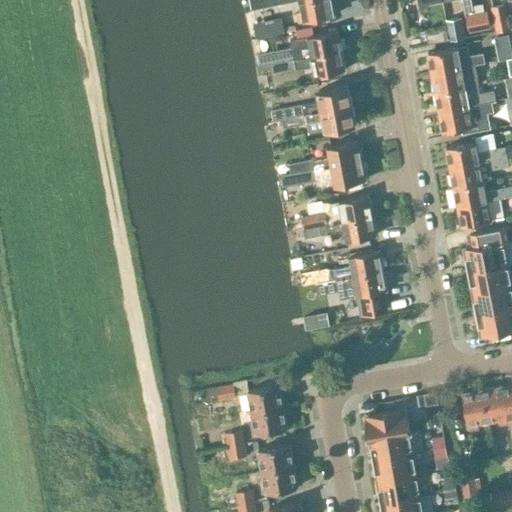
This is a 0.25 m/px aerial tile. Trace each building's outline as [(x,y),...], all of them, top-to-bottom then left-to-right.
[(250,0),(252,9),(296,0),(250,0)] [(299,0),(301,9),(297,10),(299,20),(335,13),(332,0),(299,0)] [(511,28),(505,2),(491,5),(496,31),(511,28)] [(466,14),(466,18),(467,18),(470,32),(491,27),(488,10),(466,14)] [(282,16),(267,19),(270,34),(285,31),(282,16)] [(466,35),(463,19),(462,16),(446,19),(450,38),(466,35)] [(448,37),(447,27),(427,31),(429,40),(448,37)] [(259,64),(272,61),(305,55),(341,48),(337,29),(298,37),(300,47),(292,49),(292,47),(257,54),(259,64)] [(428,51),(432,71),(462,65),(475,62),(485,60),(483,52),(470,54),(468,44),(428,51)] [(511,47),(511,44),(496,47),(499,59),(511,56),(511,47)] [(345,67),(341,48),(305,55),(272,61),(273,71),(313,63),(315,73),(345,67)] [(475,62),(462,65),(432,71),(435,90),(466,85),(478,82),(479,82),(475,62)] [(478,82),(466,85),(435,90),(439,109),(469,103),(497,98),(498,98),(496,91),(480,94),(478,82)] [(271,108),(273,118),(304,112),(352,103),(348,84),(318,90),(320,99),(285,106),(271,108)] [(499,109),(498,106),(497,98),(469,103),(439,109),(442,129),(473,124),(472,114),(499,109)] [(356,123),(352,103),(304,112),(273,118),(274,119),(271,120),(273,128),(307,122),(309,132),(356,123)] [(291,172),(362,159),(358,139),(329,145),(331,155),(314,158),(289,162),(291,172)] [(446,146),(450,166),(507,154),(507,150),(506,145),(484,149),(485,151),(479,152),(476,140),(446,146)] [(507,154),(450,166),(453,185),(484,179),(490,178),(488,167),(509,163),(507,154)] [(362,159),(291,172),(282,174),(284,185),(310,179),(310,178),(334,174),(336,184),(366,178),(362,159)] [(453,185),(457,205),(488,200),(499,197),(511,194),(511,183),(492,187),(492,189),(486,190),(484,179),(453,185)] [(325,223),(373,214),(369,194),(339,200),(341,210),(326,213),(326,210),(301,215),(304,227),(325,223)] [(503,217),(499,197),(488,200),(457,205),(461,225),(503,217)] [(325,223),(304,227),(292,229),(292,230),(287,231),(289,239),(294,238),(294,240),(320,235),(320,234),(345,229),(346,239),(376,233),(373,214),(325,223)] [(507,262),(503,240),(465,247),(469,269),(507,262)] [(326,267),(299,272),(302,284),(318,281),(383,268),(379,249),(350,255),(352,265),(327,270),(326,267)] [(469,269),(474,290),(511,283),(507,262),(469,269)] [(383,268),(318,281),(320,291),(331,289),(339,288),(340,297),(357,294),(361,313),(370,312),(387,308),(386,303),(383,289),(387,288),(383,268)] [(478,312),(511,305),(511,286),(511,283),(474,290),(478,312)] [(511,305),(478,312),(482,334),(511,327),(511,305)] [(341,306),(330,308),(333,324),(344,322),(341,306)] [(237,397),(234,382),(217,385),(219,395),(220,400),(237,397)] [(280,383),(249,389),(252,411),(284,405),(280,383)] [(511,383),(502,386),(508,421),(511,420),(511,383)] [(207,397),(219,395),(217,385),(197,389),(194,394),(195,399),(199,402),(205,401),(207,397)] [(502,386),(482,389),(487,419),(498,418),(499,423),(508,421),(502,386)] [(477,421),(487,419),(482,389),(461,392),(467,428),(478,426),(477,421)] [(438,402),(436,390),(424,393),(426,404),(438,402)] [(462,414),(460,401),(449,403),(452,416),(462,414)] [(284,405),(252,411),(256,432),(288,427),(284,405)] [(369,436),(411,429),(407,407),(365,414),(369,436)] [(243,429),(224,433),(227,446),(245,442),(243,429)] [(371,437),(375,457),(412,451),(409,430),(411,430),(411,429),(369,436),(369,437),(371,437)] [(434,447),(446,445),(444,437),(432,439),(434,447)] [(245,442),(227,446),(229,459),(247,456),(245,442)] [(290,442),(259,448),(263,470),(294,464),(290,442)] [(446,445),(434,447),(435,455),(447,453),(446,445)] [(416,472),(412,451),(375,457),(378,479),(416,472)] [(294,464),(263,470),(266,491),(298,486),(294,464)] [(378,479),(382,500),(420,493),(416,472),(378,479)] [(444,489),(456,487),(455,479),(443,481),(444,489)] [(446,497),(458,495),(456,487),(444,489),(446,497)] [(509,488),(491,491),(493,506),(511,503),(509,488)] [(253,489),(235,492),(237,505),(255,502),(253,489)] [(422,511),(420,493),(382,500),(384,511),(422,511)] [(270,511),(303,511),(301,501),(270,506),(270,511)] [(257,511),(255,502),(237,505),(238,511),(257,511)]
